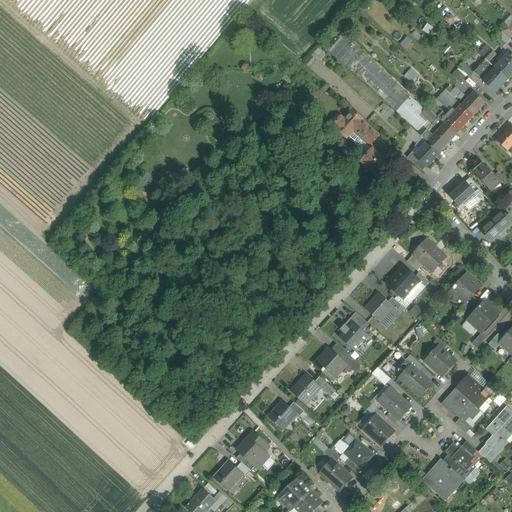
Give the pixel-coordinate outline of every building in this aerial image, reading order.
[(352,7),(337,24),(341,29),(357,11),(352,7)] [(337,24),(320,43),(325,47),(341,29),(337,24)] [(510,39),(502,31),(497,36),(506,44),(510,39)] [(348,67),(362,52),(344,35),(330,50),(348,67)] [(506,44),(497,36),(493,40),(502,48),(506,44)] [(406,49),(413,42),(408,37),(401,43),(406,49)] [(496,54),(486,45),(479,53),(486,59),(489,62),(496,54)] [(432,116),(362,52),(348,67),(356,75),(396,112),(395,112),(416,131),(415,131),(421,137),(436,120),(432,116)] [(511,74),(511,58),(508,55),(496,68),(508,79),(511,74)] [(489,62),(486,59),(473,73),(495,93),(508,79),(496,68),(489,62)] [(473,73),(463,63),(459,67),(469,77),(473,73)] [(412,83),(419,75),(410,68),(403,76),(412,83)] [(456,87),(449,94),(455,99),(461,92),(456,87)] [(453,115),(461,105),(455,99),(449,94),(445,90),(437,99),(450,111),(453,115)] [(486,103),(474,92),(461,105),(474,117),(486,103)] [(434,114),(444,124),(449,119),(453,115),(450,111),(446,115),(434,103),(428,109),(434,114)] [(474,117),(461,105),(453,115),(449,119),(461,130),(474,117)] [(390,109),(383,116),(388,120),(394,113),(390,109)] [(353,111),(344,120),(338,114),(331,122),(337,128),(337,129),(347,138),(349,136),(362,121),(363,120),(353,111)] [(436,120),(421,137),(422,138),(427,143),(439,129),(444,124),(434,114),(432,116),(436,120)] [(461,130),(449,119),(444,124),(456,135),(461,130)] [(379,135),(362,121),(349,136),(355,141),(355,144),(357,146),(360,148),(362,148),(368,154),(373,149),(374,150),(374,149),(374,147),(371,144),(379,135)] [(456,135),(444,124),(439,129),(451,140),(456,135)] [(511,125),(497,141),(508,150),(511,146),(511,125)] [(415,131),(410,127),(405,133),(416,144),(422,138),(421,137),(415,131)] [(439,129),(427,143),(439,154),(451,140),(439,129)] [(427,143),(414,156),(426,167),(439,154),(427,143)] [(374,150),(373,149),(368,154),(361,162),(379,178),(391,165),(374,150)] [(495,175),(484,162),(474,171),(492,192),(502,184),(500,182),(500,181),(495,175)] [(508,182),(499,172),(495,175),(500,181),(500,182),(502,184),(504,186),(508,182)] [(333,177),(325,186),(333,193),(341,184),(333,177)] [(486,195),(470,178),(466,182),(476,193),(475,194),(480,200),(486,195)] [(476,193),(466,182),(450,196),(460,207),(464,204),(469,210),(480,200),(475,194),(476,193)] [(511,194),(497,209),(501,213),(504,211),(510,206),(511,206),(511,204),(511,194)] [(501,213),(497,217),(497,216),(481,231),(491,241),(511,223),(510,223),(511,221),(511,219),(504,211),(501,213)] [(446,257),(427,240),(413,255),(423,264),(432,272),(446,257)] [(423,264),(413,255),(407,262),(417,271),(423,264)] [(415,277),(403,266),(387,284),(405,300),(421,283),(421,282),(415,277)] [(430,282),(419,273),(415,277),(421,282),(421,283),(425,287),(430,282)] [(481,288),(466,274),(451,291),(466,303),(466,304),(472,297),(481,288)] [(378,293),(365,308),(380,323),(394,307),(388,302),(378,293)] [(401,305),(392,297),(388,302),(394,307),(397,310),(401,305)] [(472,297),(466,304),(466,303),(462,308),(467,312),(477,301),(472,297)] [(486,300),(469,319),(484,333),(501,314),(486,300)] [(369,336),(353,322),(339,338),(355,352),(369,336)] [(511,328),(503,339),(500,342),(500,343),(511,353),(511,328)] [(482,334),(473,344),(477,348),(487,338),(482,334)] [(498,334),(489,345),(494,350),(500,343),(500,342),(503,339),(498,334)] [(447,347),(438,338),(434,343),(438,347),(439,346),(444,351),(447,347)] [(444,351),(439,346),(438,347),(432,354),(435,357),(434,358),(436,360),(431,365),(444,377),(457,363),(444,351)] [(329,349),(315,365),(332,380),(346,365),(347,365),(340,359),(329,349)] [(359,364),(346,352),(340,359),(347,365),(346,365),(352,371),(359,364)] [(411,365),(419,373),(424,367),(411,356),(406,361),(411,365)] [(411,365),(399,379),(420,397),(432,384),(419,373),(411,365)] [(391,379),(378,368),(372,374),(385,385),(391,379)] [(315,382),(306,374),(291,391),(306,405),(321,389),(322,388),(315,382)] [(485,391),(469,376),(456,389),(478,409),(489,398),(494,402),(495,400),(485,391)] [(336,392),(320,377),(315,382),(322,388),(321,389),(331,397),(336,392)] [(500,394),(490,385),(485,391),(495,400),(500,394)] [(412,407),(391,388),(379,402),(400,420),(412,407)] [(478,409),(456,389),(443,404),(454,414),(455,413),(461,419),(464,422),(465,421),(469,416),(473,419),(480,411),(478,409)] [(295,403),(305,412),(308,408),(298,400),(295,403)] [(289,408),(281,401),(276,407),(277,408),(269,417),(283,430),(296,415),(289,408)] [(295,403),(294,402),(289,408),(296,415),(299,418),(300,417),(305,412),(295,403)] [(511,412),(507,408),(488,429),(495,435),(487,444),(487,445),(498,454),(507,444),(503,440),(511,430),(511,412)] [(388,418),(377,409),(372,415),(375,418),(376,416),(384,422),(388,418)] [(308,415),(305,412),(300,417),(311,426),(314,422),(307,416),(308,415)] [(375,418),(364,430),(381,446),(394,432),(384,422),(376,416),(375,418)] [(472,428),(465,421),(464,422),(461,419),(456,424),(466,434),(472,428)] [(268,446),(253,433),(237,451),(241,454),(255,467),(258,469),(269,457),(263,452),(268,446)] [(350,448),(356,440),(357,440),(350,433),(343,441),(350,448)] [(373,455),(356,440),(350,448),(344,454),(350,459),(361,469),(373,455)] [(477,452),(467,442),(462,447),(473,457),(473,456),(477,452)] [(460,449),(454,443),(445,452),(450,456),(445,462),(465,481),(471,474),(468,471),(473,465),(471,463),(475,458),(473,456),(473,457),(462,447),(460,449)] [(498,454),(487,445),(479,453),(490,463),(498,454)] [(340,458),(329,449),(325,454),(332,460),(336,463),(340,458)] [(255,467),(241,454),(237,459),(241,463),(251,471),(255,467)] [(361,469),(350,459),(346,464),(357,474),(361,469)] [(465,481),(445,462),(441,459),(427,475),(422,480),(424,482),(445,501),(465,481)] [(336,463),(332,460),(320,474),(340,492),(353,478),(336,463)] [(237,468),(229,461),(214,478),(229,492),(230,490),(227,488),(234,481),(237,484),(245,476),(245,475),(237,468)] [(251,471),(241,463),(237,468),(245,475),(245,476),(246,477),(251,471)] [(413,479),(421,487),(424,482),(422,480),(427,475),(421,471),(413,479)] [(312,493),(298,478),(278,497),(292,511),(312,493)] [(203,489),(186,508),(190,511),(207,511),(217,501),(203,489)] [(219,498),(228,508),(233,504),(224,493),(219,498)] [(292,511),(291,511),(314,511),(319,508),(323,504),(312,493),(292,511)]
